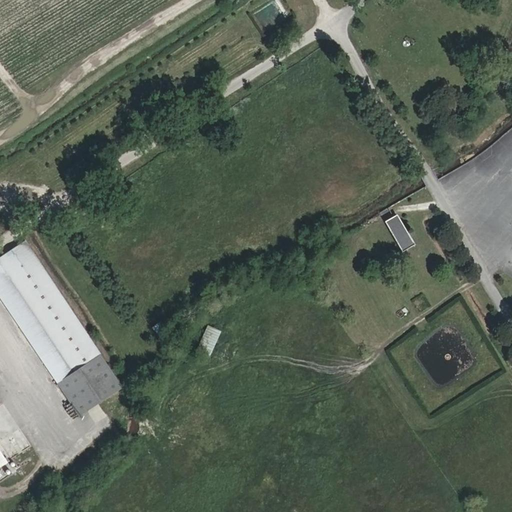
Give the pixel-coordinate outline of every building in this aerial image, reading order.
[(278,0),(277,0),(254,15),(266,32),(289,16),(278,0)] [(440,177),(463,164),(460,157),(437,170),(440,177)] [(415,245),(399,216),(387,223),(403,252),(415,245)] [(0,255),(0,259),(57,348),(42,358),(82,418),(124,392),(21,242),(0,255)] [(0,259),(0,295),(42,358),(57,348),(0,259)] [(162,339),(169,333),(160,322),(153,327),(162,339)] [(220,332),(208,326),(196,353),(208,359),(220,332)] [(0,474),(11,467),(0,450),(0,474)]
